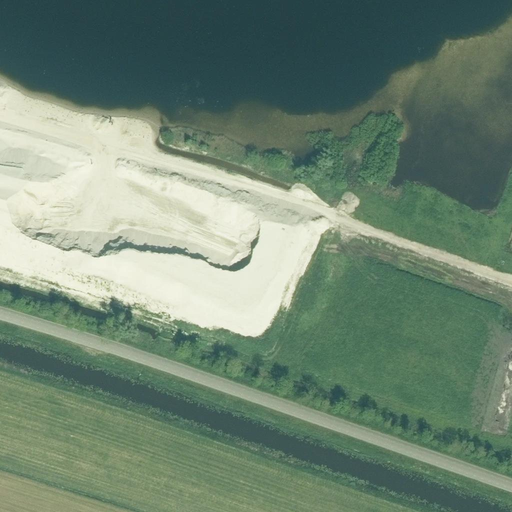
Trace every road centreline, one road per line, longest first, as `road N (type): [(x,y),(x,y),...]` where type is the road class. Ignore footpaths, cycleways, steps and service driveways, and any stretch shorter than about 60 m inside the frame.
road 1 (tertiary): [(511,487),(0,315)]
road 2 (unknown): [(0,115),(168,161),(320,215)]
